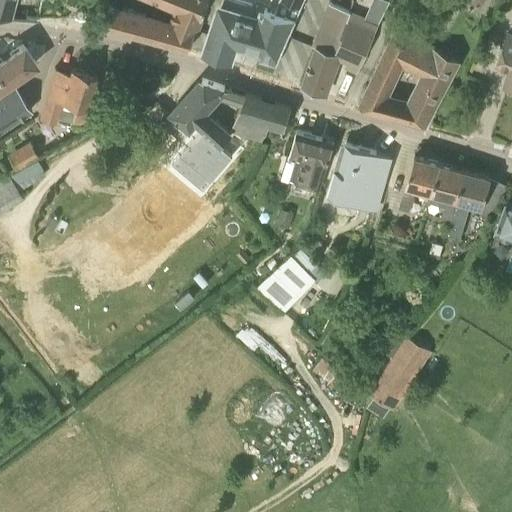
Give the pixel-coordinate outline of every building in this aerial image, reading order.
[(0,0),(0,14),(9,16),(11,16),(15,0),(0,0)] [(189,48),(207,0),(158,0),(178,8),(170,23),(110,6),(105,25),(162,41),(189,48)] [(299,13),(304,0),(279,0),(275,12),(237,0),(223,0),(220,8),(206,53),(228,60),(234,40),(263,50),(261,55),(278,60),(299,13)] [(314,46),(317,47),(318,47),(332,52),(349,11),(331,3),(314,46)] [(378,24),(349,11),(332,52),(318,47),(317,47),(303,86),(323,93),(337,54),(349,58),(347,65),(357,70),(378,24)] [(424,122),(458,60),(396,27),(360,103),(389,112),(394,101),(386,97),(404,60),(427,72),(404,116),(424,122)] [(511,86),(511,33),(508,32),(497,64),(510,68),(505,84),(511,86)] [(0,86),(35,63),(23,44),(0,58),(0,86)] [(97,74),(71,67),(69,72),(54,67),(38,119),(54,124),(57,117),(72,121),(71,124),(84,129),(90,109),(91,109),(96,93),(91,92),(97,74)] [(203,78),(172,113),(192,133),(189,138),(187,135),(177,145),(206,176),(229,154),(221,145),(232,132),(211,113),(218,104),(214,100),(225,86),(203,78)] [(0,126),(30,106),(15,85),(0,95),(0,126)] [(246,93),(242,105),(234,131),(264,142),(269,125),(284,130),(292,107),(246,93)] [(279,136),(281,131),(270,128),(267,139),(272,140),(279,136)] [(319,188),(321,180),(334,140),(297,129),(289,154),(301,158),(294,180),(319,188)] [(17,169),(38,156),(29,142),(8,155),(17,169)] [(383,174),(389,156),(346,144),(338,171),(335,170),(328,196),(360,205),(370,170),(383,174)] [(433,192),(442,162),(414,154),(399,207),(409,209),(415,187),(433,192)] [(448,236),(468,169),(442,162),(433,192),(447,196),(441,219),(450,221),(446,235),(448,236)] [(468,169),(448,236),(460,240),(470,203),(481,206),(480,213),(489,216),(505,188),(490,180),(491,176),(468,169)] [(15,176),(0,182),(0,210),(25,201),(15,176)] [(511,237),(511,204),(506,203),(496,232),(511,237)] [(289,225),(293,209),(281,206),(277,221),(289,225)] [(308,256),(324,246),(315,232),(299,242),(308,256)] [(443,244),(433,241),(430,252),(440,255),(443,244)] [(236,253),(245,263),(251,259),(242,249),(236,253)] [(294,253),(293,251),(257,285),(285,311),(315,278),(317,276),(294,253)] [(279,263),(275,258),(274,257),(266,263),(267,265),(271,269),(279,263)] [(403,334),(391,327),(378,348),(390,356),(403,334)] [(407,337),(396,355),(372,392),(391,405),(427,349),(407,337)] [(323,357),(316,368),(329,376),(336,365),(323,357)]
